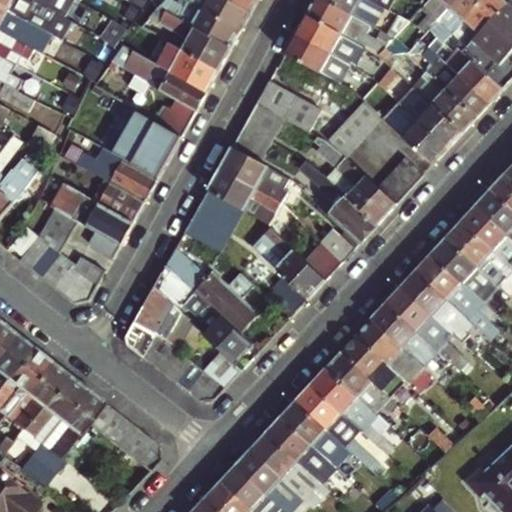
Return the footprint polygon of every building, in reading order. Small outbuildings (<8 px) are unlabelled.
[(32,0),(0,0),(0,4),(31,22),(38,8),(49,14),(69,25),(71,20),(52,10),(32,0)] [(57,0),(32,0),(52,10),(57,0)] [(125,0),(112,0),(105,15),(115,21),(125,0)] [(169,0),(162,8),(167,11),(233,47),(242,31),(201,9),(197,15),(173,2),(174,0),(169,0)] [(205,0),(201,9),(242,31),(252,13),(228,0),(205,0)] [(259,0),(228,0),(252,13),(259,0)] [(328,0),(317,0),(309,14),(367,48),(379,55),(381,57),(387,50),(396,40),(402,33),(397,31),(393,35),(377,27),(328,0)] [(372,0),(328,0),(377,27),(388,9),(372,0)] [(392,0),(372,0),(388,9),(392,0)] [(431,0),(430,1),(427,5),(426,6),(435,14),(421,29),(428,35),(442,20),(459,0),(431,0)] [(459,0),(442,20),(448,25),(437,38),(445,45),(461,27),(485,0),(459,0)] [(505,0),(485,0),(461,27),(476,41),(510,4),(505,0)] [(0,4),(0,31),(35,50),(38,52),(49,32),(42,28),(31,22),(0,4)] [(476,41),(465,53),(505,89),(511,82),(511,5),(510,4),(476,41)] [(31,22),(42,28),(49,14),(38,8),(31,22)] [(233,47),(167,11),(159,25),(189,42),(184,51),(219,71),(233,47)] [(367,48),(309,14),(299,34),(357,67),(367,48)] [(397,31),(402,33),(412,22),(407,19),(397,31)] [(0,31),(0,56),(7,60),(12,50),(21,55),(22,52),(31,57),(35,50),(0,31)] [(357,67),(299,34),(287,55),(315,70),(345,87),(357,67)] [(437,38),(430,47),(437,54),(443,48),(445,45),(437,38)] [(387,50),(398,60),(409,56),(412,53),(396,40),(387,50)] [(219,71),(184,51),(167,42),(156,62),(208,91),(219,71)] [(409,56),(426,51),(428,48),(422,42),(412,53),(409,56)] [(154,80),(152,84),(175,97),(168,109),(173,111),(164,126),(183,136),(208,91),(156,62),(122,44),(113,58),(149,77),(154,80)] [(426,51),(433,58),(437,54),(430,47),(428,48),(426,51)] [(468,70),(462,76),(492,103),(505,89),(465,53),(460,48),(452,56),(468,70)] [(16,65),(21,55),(12,50),(7,60),(16,65)] [(287,55),(282,65),(286,72),(308,83),(315,70),(287,55)] [(492,103),(462,76),(439,55),(425,70),(427,72),(433,77),(478,118),(492,103)] [(7,60),(0,56),(0,81),(8,86),(19,66),(16,65),(7,60)] [(54,82),(67,89),(76,74),(63,67),(54,82)] [(414,87),(419,92),(433,77),(427,72),(414,87)] [(363,98),(371,89),(361,77),(348,88),(359,94),(363,98)] [(464,133),(478,118),(433,77),(419,92),(464,133)] [(0,81),(0,95),(30,112),(36,101),(8,86),(0,81)] [(260,104),(285,120),(310,135),(323,115),(271,83),(260,104)] [(414,87),(400,102),(451,148),(464,133),(419,92),(414,87)] [(385,118),(391,112),(371,89),(363,98),(369,103),(385,118)] [(451,148),(400,102),(391,112),(399,119),(393,126),(435,165),(451,148)] [(369,103),(351,122),(330,143),(347,159),(385,118),(369,103)] [(247,126),(274,141),(285,120),(260,104),(247,126)] [(0,128),(4,131),(6,129),(7,130),(8,128),(0,123),(7,110),(0,105),(0,128)] [(164,126),(143,114),(131,136),(171,158),(183,136),(164,126)] [(123,150),(133,120),(119,115),(108,144),(123,150)] [(283,145),(274,141),(247,126),(235,148),(270,168),(283,145)] [(30,143),(34,145),(47,152),(56,136),(39,127),(30,143)] [(0,155),(5,149),(16,135),(7,130),(6,129),(4,131),(0,128),(0,155)] [(119,157),(159,179),(171,158),(131,136),(119,157)] [(0,188),(0,221),(52,154),(47,152),(34,145),(15,169),(7,179),(0,188)] [(223,170),(283,204),(295,183),(294,181),(270,168),(235,148),(223,170)] [(5,149),(0,155),(0,173),(7,179),(15,169),(12,166),(18,159),(5,149)] [(119,157),(113,153),(107,164),(95,157),(87,169),(112,182),(147,202),(159,179),(119,157)] [(407,158),(379,188),(397,205),(425,175),(407,158)] [(361,244),(379,225),(349,196),(311,161),(303,170),(316,182),(315,184),(329,196),(320,206),(361,244)] [(379,188),(350,161),(339,173),(356,188),(349,196),(379,225),(397,205),(379,188)] [(223,170),(210,191),(244,208),(252,212),(270,229),(278,215),(292,228),(299,220),(283,204),(223,170)] [(511,177),(507,173),(492,189),(511,207),(511,177)] [(147,202),(112,182),(100,204),(102,205),(135,223),(147,202)] [(64,184),(51,206),(56,209),(75,220),(88,197),(64,184)] [(511,207),(492,189),(477,205),(511,237),(511,207)] [(187,234),(220,251),(244,208),(210,191),(187,234)] [(89,228),(99,233),(122,246),(135,223),(102,205),(89,228)] [(511,237),(477,205),(463,221),(510,265),(511,263),(511,237)] [(75,220),(56,209),(46,226),(70,239),(80,223),(75,220)] [(511,263),(510,265),(463,221),(448,238),(495,282),(499,278),(503,282),(499,286),(510,297),(511,295),(511,263)] [(70,239),(46,226),(40,237),(52,246),(62,253),(70,239)] [(27,228),(13,248),(25,257),(38,240),(40,237),(27,228)] [(284,277),(267,295),(292,319),(327,281),(307,263),(270,229),(252,248),(284,277)] [(336,231),(324,244),(344,263),(357,249),(336,231)] [(122,246),(99,233),(92,245),(115,258),(122,246)] [(34,270),(52,246),(40,237),(38,240),(25,257),(22,261),(34,270)] [(495,282),(448,238),(433,254),(480,298),(485,293),(489,297),(484,302),(501,317),(509,308),(493,293),(499,286),(503,282),(499,278),(495,282)] [(324,244),(307,263),(327,281),(344,263),(324,244)] [(62,253),(52,246),(34,270),(45,279),(63,254),(62,253)] [(257,285),(242,272),(229,287),(215,273),(210,279),(178,249),(168,266),(243,334),(260,316),(243,300),(257,285)] [(55,287),(74,262),(63,254),(45,279),(55,287)] [(433,254),(418,270),(464,313),(468,309),(473,314),(469,318),(492,339),(500,332),(477,310),(484,302),(489,297),(485,293),(480,298),(433,254)] [(82,258),(78,265),(76,268),(84,273),(100,285),(107,272),(82,258)] [(78,265),(74,262),(55,287),(66,295),(84,273),(76,268),(78,265)] [(243,334),(168,266),(157,288),(192,322),(199,328),(211,340),(237,364),(255,345),(243,334)] [(464,313),(418,270),(403,287),(433,315),(450,330),(454,326),(458,330),(454,334),(475,353),(482,345),(462,326),(469,318),(473,314),(468,309),(464,313)] [(100,285),(84,273),(66,295),(77,304),(91,301),(100,285)] [(433,315),(403,287),(388,302),(435,346),(439,342),(443,346),(439,350),(460,369),(469,359),(432,325),(429,327),(425,324),(433,315)] [(192,322),(157,288),(129,337),(130,345),(146,358),(163,337),(173,346),(184,354),(195,363),(206,372),(227,388),(244,370),(237,364),(211,340),(201,353),(188,343),(181,337),(192,322)] [(388,302),(373,318),(420,362),(424,358),(429,362),(425,366),(437,377),(445,369),(433,358),(439,350),(443,346),(439,342),(435,346),(388,302)] [(373,318),(358,335),(399,372),(403,367),(406,370),(404,372),(410,377),(412,379),(425,366),(429,362),(424,358),(420,362),(373,318)] [(0,319),(0,351),(16,332),(0,319)] [(199,328),(192,322),(181,337),(188,343),(199,328)] [(0,388),(33,346),(16,332),(0,351),(0,388)] [(399,372),(358,335),(349,344),(343,352),(383,389),(399,372)] [(157,366),(173,346),(163,337),(146,358),(157,366)] [(0,410),(7,416),(51,359),(33,346),(0,388),(0,410)] [(184,354),(173,346),(157,366),(168,374),(184,354)] [(383,389),(343,352),(329,367),(360,396),(366,388),(400,419),(407,411),(383,389)] [(195,363),(184,354),(168,374),(179,383),(195,363)] [(7,416),(25,430),(69,374),(51,359),(7,416)] [(206,372),(195,363),(179,383),(190,392),(206,372)] [(360,396),(329,367),(313,384),(343,413),(388,454),(395,446),(352,405),(360,396)] [(227,388),(206,372),(190,392),(203,402),(216,400),(227,388)] [(69,374),(25,430),(42,443),(86,387),(69,374)] [(343,413),(313,384),(298,400),(329,429),(369,466),(376,458),(336,421),(343,413)] [(105,402),(86,387),(42,443),(29,460),(22,470),(45,487),(66,461),(61,457),(88,422),(105,402)] [(283,416),(314,445),(329,429),(298,400),(283,416)] [(105,402),(88,422),(100,431),(116,411),(105,402)] [(116,411),(100,431),(110,439),(127,419),(116,411)] [(283,416),(269,431),(322,481),(340,497),(355,482),(341,469),(322,452),(314,445),(283,416)] [(127,419),(110,439),(122,448),(138,428),(127,419)] [(138,428),(122,448),(133,456),(149,436),(138,428)] [(322,481),(269,431),(253,448),(284,477),(315,506),(322,498),(313,490),(322,481)] [(0,438),(0,453),(4,456),(12,446),(15,443),(3,434),(0,438)] [(149,436),(133,456),(151,470),(161,460),(160,445),(149,436)] [(330,444),(322,452),(341,469),(348,461),(330,444)] [(22,470),(29,460),(12,446),(4,456),(22,470)] [(284,477),(253,448),(238,464),(270,493),(284,477)] [(485,496),(488,493),(505,511),(511,511),(511,454),(490,473),(487,469),(472,481),(485,496)] [(270,493),(238,464),(223,480),(254,509),(270,493)] [(35,511),(42,502),(0,472),(0,511),(35,511)] [(257,511),(254,509),(223,480),(215,488),(207,497),(222,511),(257,511)] [(222,511),(207,497),(193,511),(222,511)]
